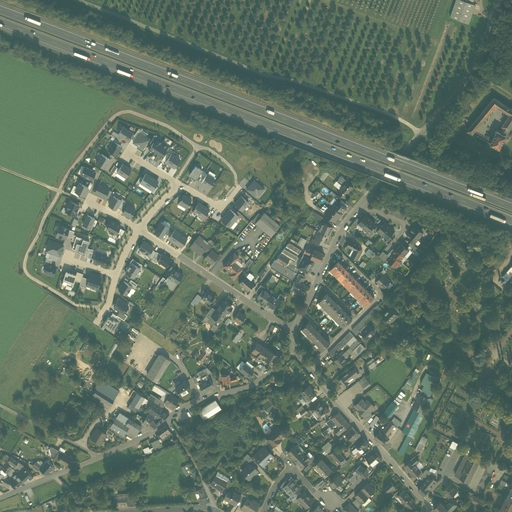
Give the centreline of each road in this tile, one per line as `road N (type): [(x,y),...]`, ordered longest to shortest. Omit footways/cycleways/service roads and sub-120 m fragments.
road 1 (motorway): [(0,21),(511,219)]
road 2 (motorway): [(511,206),(0,9)]
road 3 (track): [(77,0),(420,133)]
road 4 (residential): [(361,204),(472,71),(498,0)]
road 5 (residential): [(427,511),(294,351)]
road 6 (residential): [(136,228),(293,331)]
road 7 (residential): [(166,421),(0,497)]
road 8 (residential): [(294,351),(252,386),(200,398),(166,421)]
road 9 (residential): [(293,331),(361,204)]
